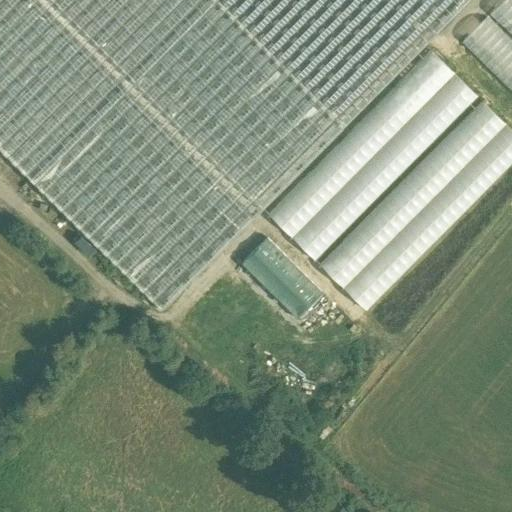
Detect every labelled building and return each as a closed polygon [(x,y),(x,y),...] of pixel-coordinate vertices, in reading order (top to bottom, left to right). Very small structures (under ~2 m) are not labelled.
[(344,127),(215,0),(0,0),(0,148),(162,309),(344,127)] [(470,0),(215,0),(344,127),(470,0)] [(511,0),(499,0),(461,39),(511,89),(511,0)] [(430,47),(265,213),(312,259),(476,93),(430,47)] [(364,308),(511,161),(511,127),(482,98),(318,261),(364,308)] [(268,232),(240,260),(296,317),(324,290),(268,232)]
